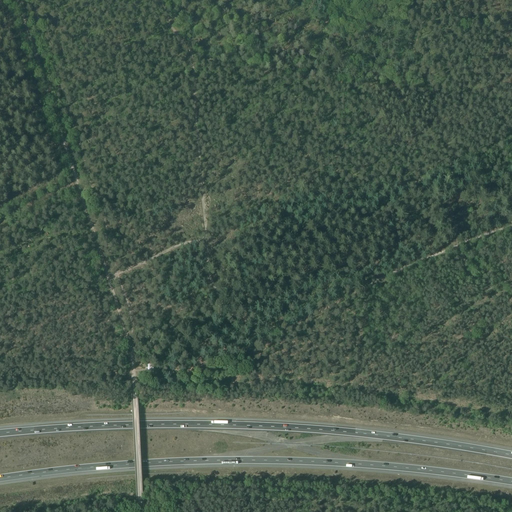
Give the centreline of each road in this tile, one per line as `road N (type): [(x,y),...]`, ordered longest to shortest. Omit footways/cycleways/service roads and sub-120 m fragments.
road 1 (motorway): [(511,455),(335,430),(218,424),(0,433)]
road 2 (motorway): [(0,478),(212,460),(511,481)]
road 3 (track): [(204,242),(214,294),(236,313),(279,327),(446,250)]
road 4 (track): [(107,277),(18,0)]
road 5 (track): [(163,0),(191,52),(204,242)]
road 6 (track): [(132,354),(141,511)]
